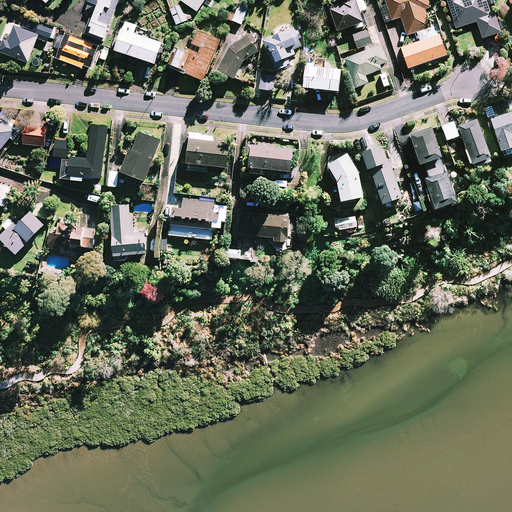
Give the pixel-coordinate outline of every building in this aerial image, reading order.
[(85,37),(93,39),(93,37),(105,42),(120,1),(118,0),(89,0),(85,11),(96,15),(94,22),(91,21),(85,37)] [(182,0),(181,2),(198,14),(206,0),(182,0)] [(338,34),(355,29),(356,32),(367,28),(363,14),(368,13),(363,0),(343,6),(344,8),(331,12),(338,34)] [(431,9),(428,0),(385,0),(393,22),(402,19),(408,37),(417,34),(420,43),(402,49),(409,70),(447,58),(437,28),(431,30),(425,11),(431,9)] [(485,0),(446,0),(457,30),(478,23),(483,40),(501,34),(494,13),(490,14),(485,0)] [(249,9),(239,5),(235,16),(232,14),(229,21),(242,26),(249,9)] [(183,6),(169,11),(176,29),(190,24),(183,6)] [(49,39),(51,40),(54,31),(26,21),(23,30),(11,25),(0,54),(29,65),(38,40),(47,43),(49,39)] [(170,26),(159,22),(155,33),(166,36),(170,26)] [(154,34),(127,25),(117,54),(157,67),(164,46),(151,42),(154,34)] [(276,67),(290,61),(290,59),(297,56),(294,51),(302,48),(298,39),(302,37),(298,29),(266,42),(276,67)] [(372,46),(368,32),(353,36),(358,50),(372,46)] [(221,42),(199,33),(193,46),(202,50),(200,55),(191,51),(189,55),(177,50),(169,69),(204,83),(221,42)] [(99,49),(61,34),(56,49),(61,51),(58,60),(90,72),(99,49)] [(249,36),(231,48),(219,73),(235,81),(245,62),(258,53),(253,46),(256,44),(251,35),(249,36)] [(55,44),(49,42),(46,53),(51,55),(55,44)] [(357,96),(359,95),(367,93),(364,86),(369,85),(366,77),(382,71),(380,67),(387,64),(381,47),(346,60),(357,89),(354,90),(357,96)] [(342,72),(314,69),(315,65),(307,64),(307,68),(306,68),(304,91),(340,94),(342,72)] [(275,76),(262,75),(261,91),(274,92),(275,76)] [(511,113),(509,114),(507,108),(491,113),(503,155),(504,154),(505,159),(511,156),(511,113)] [(10,122),(7,126),(0,119),(0,154),(12,139),(15,141),(20,135),(22,132),(10,122)] [(458,127),(473,168),(475,167),(476,170),(493,164),(477,120),(458,127)] [(460,138),(455,123),(442,127),(447,142),(460,138)] [(109,128),(92,126),(89,162),(65,160),(63,182),(85,184),(85,181),(104,182),(109,128)] [(48,129),(27,127),(25,146),(46,148),(48,129)] [(458,205),(432,128),(411,136),(422,168),(423,168),(431,193),(430,193),(437,212),(458,205)] [(162,142),(140,135),(134,154),(131,153),(123,176),(147,184),(162,142)] [(230,145),(190,141),(187,173),(208,175),(208,169),(228,170),(230,145)] [(70,143),(55,142),(55,158),(69,159),(70,143)] [(293,151),(248,147),(247,158),(251,158),(250,175),(265,177),(265,172),(291,174),(293,151)] [(389,166),(382,148),(360,156),(366,174),(372,172),(384,207),(403,201),(391,165),(389,166)] [(361,178),(349,155),(329,166),(338,184),(343,205),(364,201),(361,178)] [(119,174),(111,173),(109,188),(118,189),(119,174)] [(12,189),(0,185),(0,206),(5,208),(12,189)] [(215,201),(184,198),(183,210),(174,209),(171,238),(212,242),(214,230),(222,231),(223,224),(226,224),(228,208),(215,207),(215,201)] [(53,209),(39,203),(33,216),(47,222),(53,209)] [(135,235),(133,219),(131,219),(130,207),(111,208),(116,263),(128,262),(127,258),(148,256),(146,234),(135,235)] [(290,218),(244,214),(242,236),(275,239),(275,243),(288,245),(290,218)] [(0,240),(3,243),(1,245),(14,258),(16,256),(17,257),(46,228),(32,215),(19,229),(10,220),(3,227),(8,232),(0,240)] [(357,228),(355,216),(335,220),(337,232),(357,228)] [(96,230),(58,225),(57,236),(51,235),(49,250),(72,253),(73,248),(94,251),(96,230)] [(241,251),(231,251),(231,260),(241,260),(241,251)]
